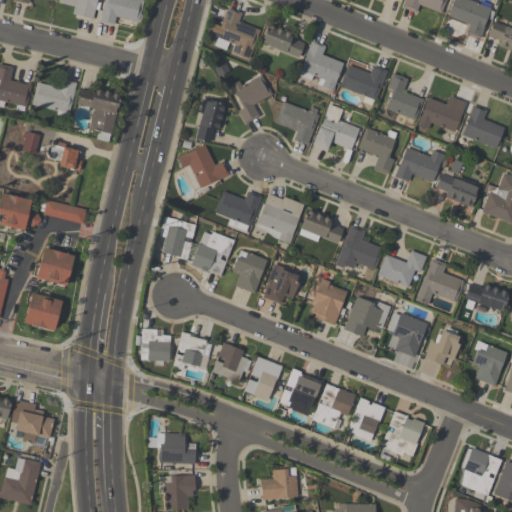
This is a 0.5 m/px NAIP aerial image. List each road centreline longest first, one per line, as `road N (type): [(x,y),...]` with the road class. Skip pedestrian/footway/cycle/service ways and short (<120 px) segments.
road 1 (residential): [(179,296),(511,429)]
road 2 (residential): [(112,384),(422,506)]
road 3 (residential): [(425,490),(180,393),(112,384)]
road 4 (secondary): [(168,0),(97,292)]
road 5 (residential): [(257,159),(511,258)]
road 6 (residential): [(293,0),(511,86)]
road 7 (secondary): [(112,384),(125,278),(149,187)]
road 8 (residential): [(0,30),(177,73)]
road 9 (secondary): [(86,378),(89,511)]
